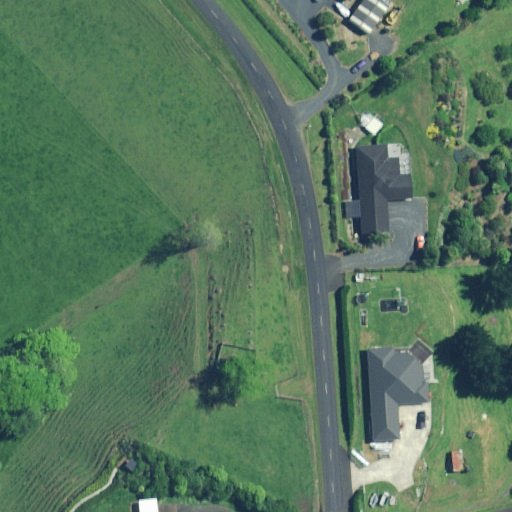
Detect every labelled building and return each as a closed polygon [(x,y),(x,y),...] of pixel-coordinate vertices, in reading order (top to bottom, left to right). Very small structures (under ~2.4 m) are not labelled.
[(386,9),(373,0),(363,0),(348,20),(367,34),(386,9)] [(382,126),(368,113),(360,122),(374,135),(382,126)] [(397,155),(397,159),(386,159),(386,147),(357,148),(359,203),(346,203),(346,217),(361,217),(362,234),(388,233),(386,201),(409,200),(408,176),(398,176),(398,171),(408,171),(407,154),(397,155)] [(393,355),(392,349),(367,350),(373,443),(398,441),(396,406),(427,404),(425,384),(422,384),(421,367),(404,355),(393,355)] [(463,449),(450,451),(452,473),(465,471),(463,449)]
